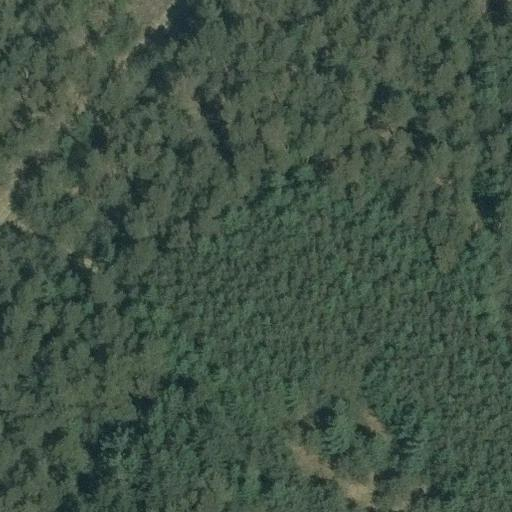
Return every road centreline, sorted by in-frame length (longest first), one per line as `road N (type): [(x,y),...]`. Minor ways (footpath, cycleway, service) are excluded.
road 1 (track): [(0,217),(207,381),(287,511)]
road 2 (track): [(0,208),(177,0)]
